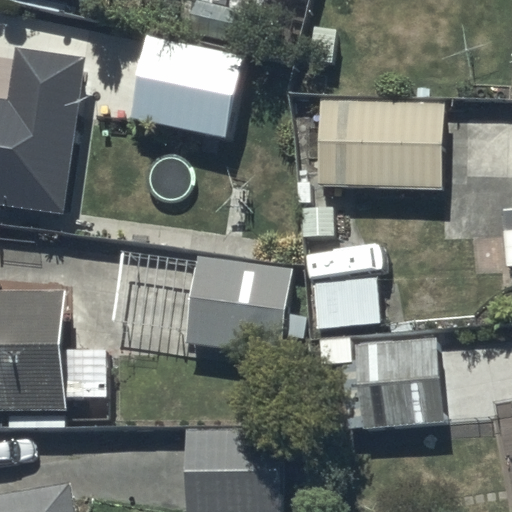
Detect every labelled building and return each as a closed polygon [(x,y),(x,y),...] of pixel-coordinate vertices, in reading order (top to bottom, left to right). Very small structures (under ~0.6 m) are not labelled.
[(249,50),(153,31),(137,113),(233,132),(249,50)] [(91,53),(21,43),(19,59),(0,56),(0,198),(68,208),(91,53)] [(450,98),(323,96),(322,181),(448,183),(450,98)] [(200,257),(123,248),(114,319),(192,328),(190,342),(284,353),(286,333),(305,336),(308,313),(290,311),(295,262),(201,251),(200,257)] [(386,248),(313,252),(315,278),(320,278),(323,324),(384,321),(382,272),(388,272),(386,248)] [(69,285),(0,285),(0,405),(69,405),(69,285)] [(355,333),(322,336),(324,361),(346,359),(351,424),(367,423),(367,430),(448,424),(441,334),(356,340),(355,333)] [(286,511),(286,424),(189,425),(189,511),(286,511)] [(0,511),(80,511),(75,478),(0,489),(0,511)]
